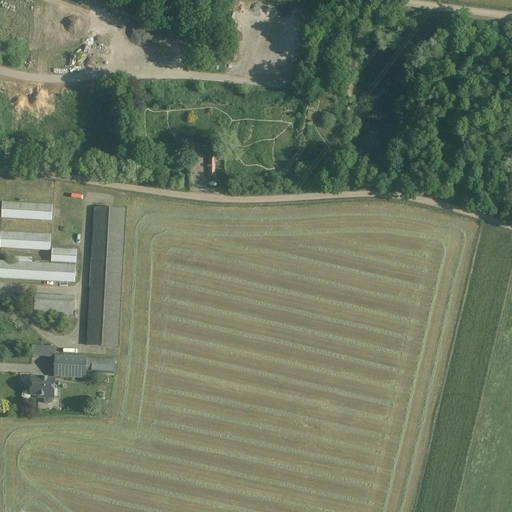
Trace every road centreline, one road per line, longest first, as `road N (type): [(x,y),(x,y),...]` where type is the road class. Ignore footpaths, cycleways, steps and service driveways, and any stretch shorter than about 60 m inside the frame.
road 1 (track): [(0,172),(218,199),(328,196)]
road 2 (track): [(328,196),(395,195),(511,226)]
road 3 (track): [(511,16),(378,0)]
